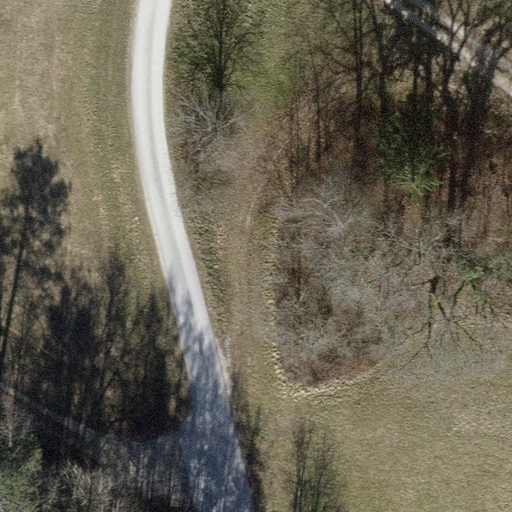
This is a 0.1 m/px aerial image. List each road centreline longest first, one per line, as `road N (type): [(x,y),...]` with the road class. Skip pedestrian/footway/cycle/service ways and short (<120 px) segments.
road 1 (track): [(205,358),(245,330),(284,175),(342,76),(426,16),(511,75)]
road 2 (unclassified): [(157,0),(149,91),(155,154),(239,511)]
road 3 (track): [(0,387),(234,511)]
road 4 (track): [(0,496),(185,498),(230,511)]
